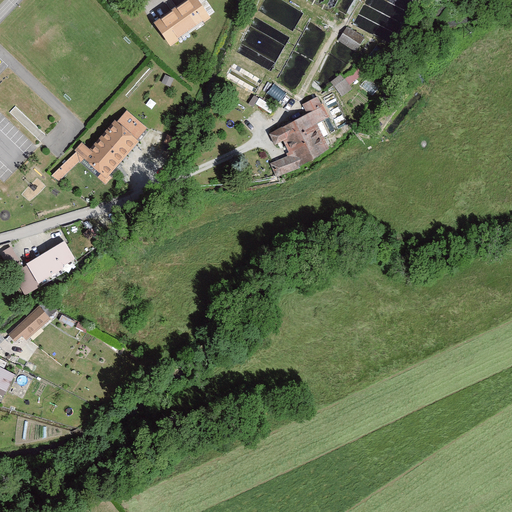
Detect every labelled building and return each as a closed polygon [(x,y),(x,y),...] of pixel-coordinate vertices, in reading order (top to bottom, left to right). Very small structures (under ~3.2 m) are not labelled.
[(205,0),(191,0),(155,24),(172,50),(219,19),(205,0)] [(348,25),(339,40),(357,51),(366,37),(348,25)] [(360,66),(347,77),(352,83),(365,71),(360,66)] [(342,72),(331,81),(343,95),(353,87),(342,72)] [(376,94),(380,87),(368,80),(364,86),(376,94)] [(264,165),(271,179),(332,150),(321,126),(334,120),(324,99),(306,107),(311,119),(276,135),(285,155),(264,165)] [(87,139),(75,152),(110,182),(155,131),(129,109),(96,147),(87,139)] [(174,144),(175,135),(168,134),(167,142),(174,144)] [(16,241),(0,249),(0,258),(24,299),(82,266),(69,243),(30,266),(16,241)] [(45,306),(6,342),(12,348),(23,347),(61,313),(45,306)] [(0,359),(0,393),(10,399),(24,371),(0,359)]
